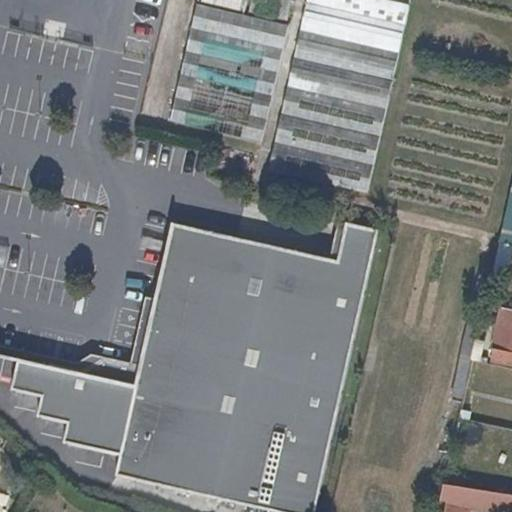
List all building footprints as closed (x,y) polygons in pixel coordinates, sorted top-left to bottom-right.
[(247,0),(195,0),(194,7),(243,18),(247,1),(247,0)] [(273,19),(277,0),(262,0),(261,4),(258,19),(272,22),(273,19)] [(377,150),(396,66),(408,8),(382,2),(374,1),(372,0),(307,0),(302,26),(285,105),(269,174),(367,195),(377,150)] [(287,22),(291,0),(277,0),(273,19),(287,22)] [(408,8),(410,0),(382,0),(382,2),(408,8)] [(260,150),(286,29),(243,18),(194,7),(185,44),(167,123),(166,127),(260,150)] [(511,248),(511,244),(511,187),(499,245),(502,245),(511,248)] [(448,359),(474,244),(393,224),(380,285),(359,377),(346,434),(341,457),(422,475),(448,359)] [(64,450),(91,456),(121,462),(117,482),(245,511),(249,511),(318,511),(332,446),(366,298),(380,236),(364,232),(346,228),(337,267),(285,255),(171,230),(152,316),(139,373),(136,375),(110,370),(103,367),(82,381),(17,365),(9,397),(42,404),(38,423),(68,430),(64,450)] [(511,365),(511,310),(502,308),(498,329),(501,330),(496,354),(507,357),(505,364),(511,365)] [(436,511),(442,492),(432,489),(426,511),(436,511)]
